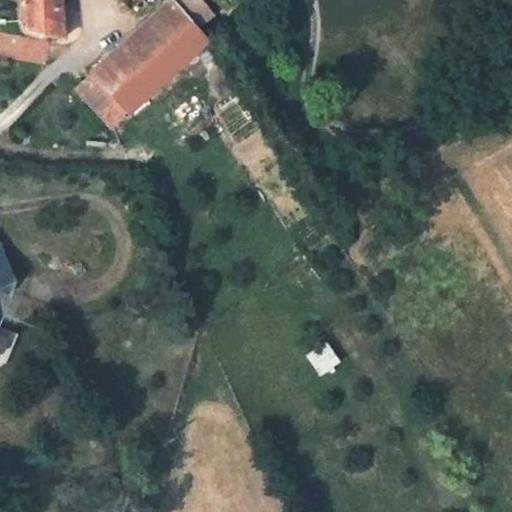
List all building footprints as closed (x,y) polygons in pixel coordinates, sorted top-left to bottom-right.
[(63,39),(60,0),(22,0),(25,26),(26,29),(30,32),(63,39)] [(229,0),(174,0),(172,1),(193,26),(229,0)] [(193,26),(172,1),(92,73),(126,110),(204,41),(193,26)] [(111,123),(126,110),(92,73),(78,87),(111,123)] [(0,286),(15,281),(0,245),(0,286)] [(307,353),(322,373),(341,359),(326,339),(307,353)]
